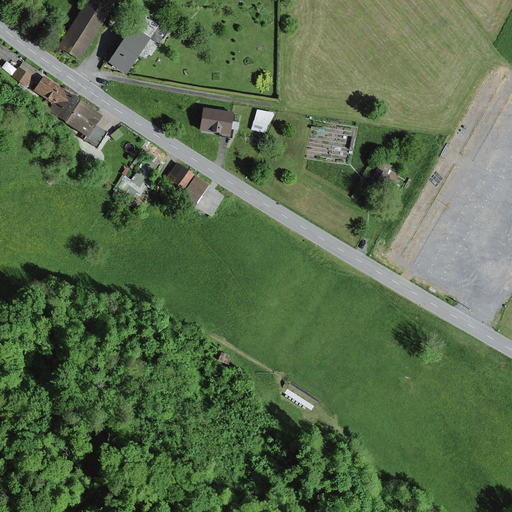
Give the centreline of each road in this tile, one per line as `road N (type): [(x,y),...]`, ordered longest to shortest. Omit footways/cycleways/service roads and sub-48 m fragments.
road 1 (tertiary): [(0,25),(205,166),(511,349)]
road 2 (track): [(85,70),(273,105)]
